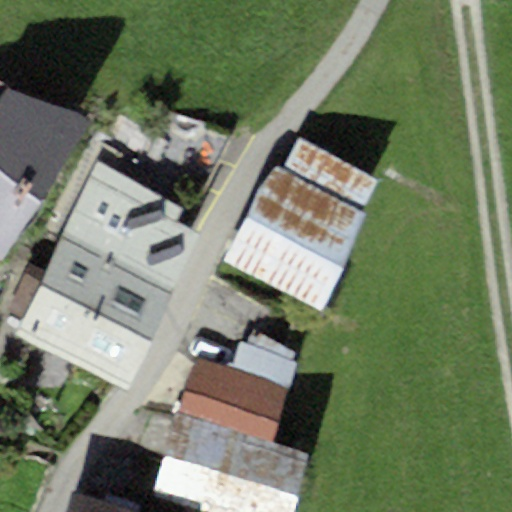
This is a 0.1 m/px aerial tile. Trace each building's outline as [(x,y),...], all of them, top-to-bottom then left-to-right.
[(5,92),(0,100),(0,252),(4,255),(90,121),(5,92)] [(280,174),(362,212),(378,178),(296,140),(280,174)] [(61,240),(171,297),(202,239),(173,224),(181,209),(97,165),(61,240)] [(321,313),(368,215),(362,212),(280,174),(272,170),(226,268),(321,313)] [(171,297),(61,240),(19,335),(126,391),(171,297)] [(233,369),(290,387),(298,362),(240,344),(233,369)] [(198,359),(180,415),(273,444),(290,387),(233,369),(198,359)] [(180,415),(175,414),(149,496),(200,511),(291,511),(309,455),(273,444),(180,415)] [(126,511),(73,494),(66,511),(126,511)]
